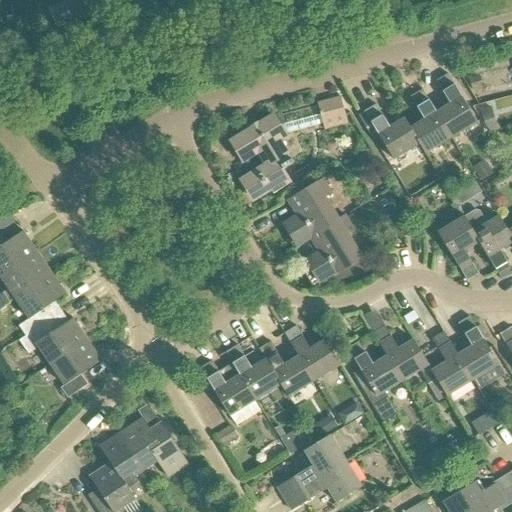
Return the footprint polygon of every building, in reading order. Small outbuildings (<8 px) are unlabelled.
[(94,0),(73,0),(65,3),(72,24),(99,15),(94,0)] [(451,105),(437,114),(436,114),(451,139),(477,123),(448,75),(436,82),(451,105)] [(480,78),(469,81),(472,91),(483,88),(480,78)] [(425,121),(411,129),(420,145),(419,145),(425,155),(451,139),(436,114),(437,114),(423,90),(411,98),(425,121)] [(272,116),(273,117),(233,142),(242,157),(257,148),(267,166),(242,181),(251,197),(252,197),(255,200),(271,190),(274,195),(292,184),(284,170),(294,163),(280,140),(285,137),(285,138),(288,137),(287,134),(323,124),(325,130),(348,124),(341,98),(318,104),(318,107),(283,116),(282,113),(272,116)] [(411,129),(405,120),(390,129),(376,105),(364,112),(372,124),(379,137),(394,160),(419,145),(420,145),(411,129)] [(484,123),(495,120),(492,107),(480,110),(484,123)] [(367,127),(366,128),(374,140),(379,137),(372,124),(367,127)] [(488,166),(477,173),(482,181),(493,174),(488,166)] [(286,225),(299,245),(346,216),(345,216),(339,220),(324,196),(331,192),(323,180),(289,200),(299,217),(286,225)] [(466,189),(469,194),(472,198),(481,193),(475,184),(466,189)] [(476,212),(465,218),(474,233),(479,243),(502,281),(511,275),(511,270),(500,251),(511,243),(511,238),(508,232),(509,232),(500,217),(487,225),(479,212),(476,212)] [(402,215),(389,222),(401,241),(414,233),(402,215)] [(346,216),(299,245),(312,238),(321,253),(308,261),(321,282),(337,272),(339,275),(364,260),(346,232),(353,228),(346,216)] [(474,233),(465,218),(438,234),(467,282),(479,275),(465,251),(479,243),(474,233)] [(0,267),(5,275),(38,253),(24,232),(0,248),(0,267)] [(0,298),(5,306),(16,299),(15,299),(52,274),(38,253),(5,275),(13,287),(0,295),(0,298)] [(19,327),(26,337),(46,324),(39,314),(67,295),(52,274),(15,299),(16,299),(30,320),(19,327)] [(414,311),(403,318),(408,325),(419,318),(414,311)] [(472,347),(459,356),(473,381),(499,365),(470,317),(458,324),(472,347)] [(39,348),(51,365),(88,340),(73,319),(53,333),(46,324),(26,337),(19,342),(29,355),(39,348)] [(285,334),(299,357),(315,382),(341,366),(326,341),(311,350),(297,327),(285,334)] [(388,357),(403,381),(429,365),(414,341),(399,350),(385,327),(373,334),(387,357),(388,357)] [(511,328),(500,335),(511,355),(511,328)] [(473,381),(459,356),(458,356),(444,333),(432,340),(447,363),(432,372),(447,397),(473,381)] [(88,340),(51,365),(65,386),(61,389),(68,399),(88,385),(81,376),(102,362),(88,340)] [(348,350),(370,386),(363,391),(383,423),(398,415),(384,393),(403,381),(388,357),(387,357),(374,365),(359,342),(348,350)] [(259,350),(266,361),(266,360),(281,385),(281,386),(289,398),(315,382),(299,357),(285,366),(271,343),(259,350)] [(226,353),(233,365),(241,377),(256,401),(281,386),(281,385),(266,360),(266,361),(252,369),(238,346),(226,353)] [(233,365),(219,373),(212,362),(201,369),(230,417),(256,401),(241,377),(233,365)] [(511,414),(501,397),(489,404),(500,422),(511,414)] [(359,403),(341,414),(347,425),(366,414),(359,403)] [(160,424),(160,423),(150,430),(143,419),(121,433),(146,470),(153,465),(159,461),(161,465),(170,478),(178,473),(188,466),(188,465),(160,424)] [(326,435),(328,433),(322,422),(311,429),(318,440),(326,435)] [(231,427),(216,435),(222,445),(237,436),(231,427)] [(293,433),(287,437),(280,427),(275,430),(291,456),(303,448),(293,433)] [(100,447),(111,465),(112,464),(132,494),(141,488),(134,477),(146,470),(121,433),(100,447)] [(278,488),(285,500),(295,493),(346,462),(330,436),(305,452),(314,466),(288,482),(278,488)] [(457,440),(446,446),(457,465),(468,459),(457,440)] [(422,457),(426,465),(432,475),(451,465),(441,447),(422,457)] [(295,493),(285,500),(292,511),(328,489),(337,504),(362,488),(346,462),(295,493)] [(112,464),(111,465),(100,472),(100,471),(90,477),(98,490),(88,496),(98,511),(117,511),(136,500),(132,494),(112,464)] [(449,511),(471,511),(501,494),(511,487),(511,471),(494,483),(495,485),(481,494),(474,483),(443,502),(449,511)] [(492,511),(507,504),(501,494),(471,511),(492,511)]
